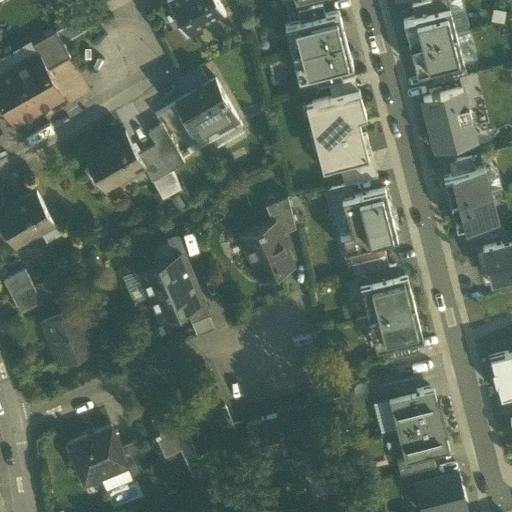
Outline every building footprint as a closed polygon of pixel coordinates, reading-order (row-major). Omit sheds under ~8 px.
[(167,0),(186,33),(224,11),(217,0),(167,0)] [(423,0),(411,3),(414,15),(449,6),(447,0),(423,0)] [(297,8),(300,20),(325,14),(322,2),(297,8)] [(414,15),(403,18),(410,45),(456,33),(449,6),(414,15)] [(285,24),(292,51),(346,37),(339,10),(325,14),(300,20),(285,24)] [(86,11),(55,29),(62,41),(93,23),(86,11)] [(55,29),(32,42),(38,53),(39,52),(48,67),(70,55),(62,41),(55,29)] [(456,33),(410,45),(417,72),(429,69),(463,60),(457,34),(456,34),(456,33)] [(292,51),(299,78),(314,74),(339,68),(353,64),(346,37),(292,51)] [(38,53),(13,68),(36,109),(63,94),(48,67),(39,52),(38,53)] [(463,60),(429,69),(432,81),(467,72),(463,60)] [(0,74),(0,99),(13,123),(36,109),(13,68),(0,74)] [(342,80),(339,68),(314,74),(317,86),(329,83),(342,80)] [(354,77),(342,80),(329,83),(331,93),(356,87),(354,77)] [(214,79),(176,101),(196,135),(234,113),(214,79)] [(366,114),(359,86),(356,87),(331,93),(311,98),(314,109),(307,111),(312,128),(318,127),(324,149),(318,150),(323,171),(340,166),(349,164),(348,160),(372,154),(366,131),(362,132),(358,116),(366,114)] [(461,86),(423,96),(436,146),(458,140),(456,133),(472,129),(471,123),(469,115),(471,114),(468,101),(465,102),(461,86)] [(184,161),(161,123),(148,131),(170,169),(184,161)] [(125,127),(84,151),(103,185),(142,163),(145,161),(138,150),(125,127)] [(169,169),(153,141),(138,150),(145,161),(142,163),(151,179),(169,169)] [(349,164),(340,166),(344,182),(351,180),(377,173),(372,154),(348,160),(349,164)] [(471,154),(448,159),(452,173),(474,167),(471,154)] [(443,175),(450,200),(490,189),(484,165),(474,167),(452,173),(443,175)] [(354,194),(351,180),(344,182),(328,186),(331,200),(342,197),(354,194)] [(396,236),(384,186),(354,194),(342,197),(350,231),(340,233),(344,249),(348,248),(382,240),(396,236)] [(36,189),(0,211),(0,216),(16,243),(54,221),(36,189)] [(490,189),(450,200),(456,225),(464,223),(487,217),(497,214),(490,189)] [(287,195),(265,205),(272,221),(274,220),(279,233),(295,227),(287,195)] [(487,217),(464,223),(467,236),(490,230),(487,217)] [(279,233),(274,220),(272,221),(240,234),(259,278),(287,267),(280,251),(286,249),(279,233)] [(511,226),(499,229),(502,240),(511,237),(511,226)] [(511,237),(502,240),(482,245),(491,280),(511,274),(511,237)] [(388,263),(382,240),(348,248),(354,272),(363,270),(388,263)] [(181,250),(136,268),(147,294),(192,276),(181,250)] [(388,263),(363,270),(366,281),(398,273),(395,262),(388,263)] [(25,268),(4,279),(11,294),(33,284),(25,268)] [(398,273),(366,281),(369,295),(363,296),(368,315),(410,304),(414,303),(412,292),(410,293),(404,271),(398,273)] [(192,276),(147,294),(158,320),(202,302),(192,276)] [(33,284),(11,294),(20,310),(41,300),(33,284)] [(421,335),(415,314),(417,313),(414,303),(410,304),(368,315),(372,333),(379,332),(382,345),(389,344),(415,337),(421,335)] [(80,304),(41,319),(58,361),(97,345),(80,304)] [(415,337),(389,344),(392,355),(418,349),(415,337)] [(511,348),(490,354),(500,396),(511,392),(511,348)] [(416,389),(412,375),(377,384),(380,398),(389,395),(416,389)] [(389,395),(396,426),(444,415),(436,383),(416,389),(389,395)] [(343,426),(338,400),(328,403),(331,416),(334,428),(343,426)] [(225,404),(200,415),(209,435),(214,432),(233,425),(225,404)] [(173,422),(167,409),(151,416),(157,429),(155,430),(163,450),(180,443),(185,453),(212,442),(209,435),(200,415),(196,405),(182,412),(184,417),(173,422)] [(308,406),(261,417),(268,450),(303,442),(304,446),(316,443),(308,406)] [(396,426),(404,458),(432,451),(451,446),(444,415),(396,426)] [(331,416),(318,419),(321,434),(335,431),(334,428),(331,416)] [(120,445),(111,424),(67,442),(84,483),(113,470),(111,465),(126,459),(120,445)] [(214,432),(209,435),(212,442),(218,440),(214,432)] [(148,466),(136,438),(120,445),(126,459),(128,464),(127,465),(130,473),(148,466)] [(435,464),(432,451),(404,458),(396,460),(400,473),(435,464)] [(458,472),(416,482),(423,511),(434,511),(466,504),(458,472)]
